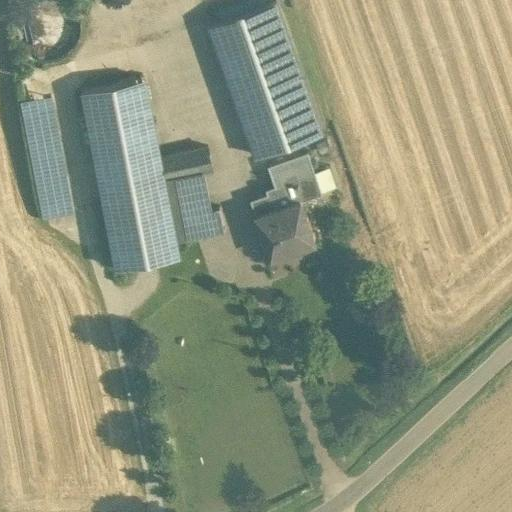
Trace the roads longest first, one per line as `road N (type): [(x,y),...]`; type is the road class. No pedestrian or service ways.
road 1 (track): [(211,41),(69,72),(160,511)]
road 2 (tertiary): [(511,349),(334,511)]
